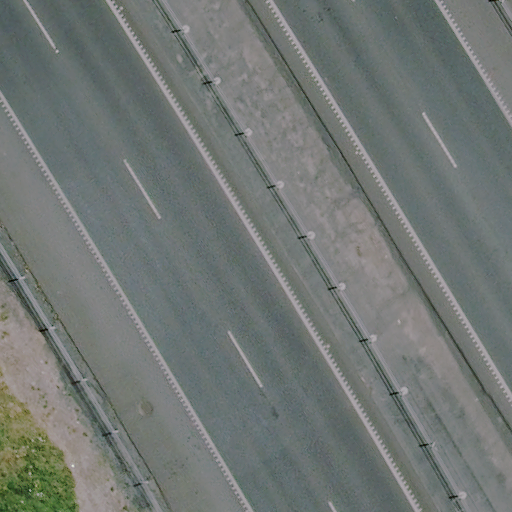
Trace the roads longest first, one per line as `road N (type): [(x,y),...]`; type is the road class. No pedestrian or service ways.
road 1 (motorway): [(320,511),(20,0)]
road 2 (motorway): [(337,0),(511,291)]
